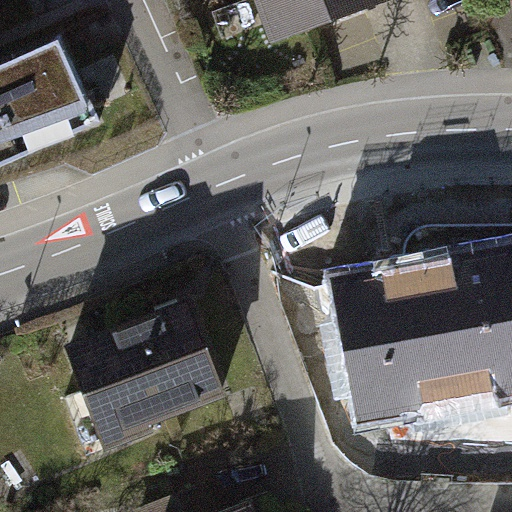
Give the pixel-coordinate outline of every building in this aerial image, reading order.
[(377,0),(257,0),(273,40),(377,0)] [(63,26),(0,51),(0,158),(101,118),(63,26)] [(511,222),(472,225),(419,240),(439,377),(511,366),(511,222)] [(191,295),(54,350),(94,451),(231,397),(191,295)] [(262,511),(259,501),(227,511),(262,511)]
